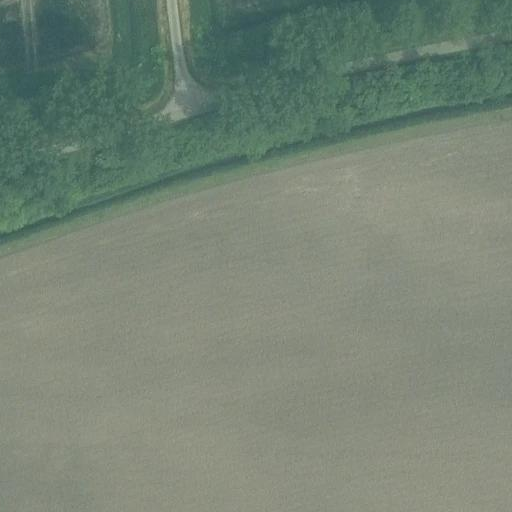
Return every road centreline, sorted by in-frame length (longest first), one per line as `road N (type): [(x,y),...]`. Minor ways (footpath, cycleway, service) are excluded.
road 1 (unclassified): [(511,37),(361,63),(182,113)]
road 2 (unclassified): [(0,161),(182,113)]
